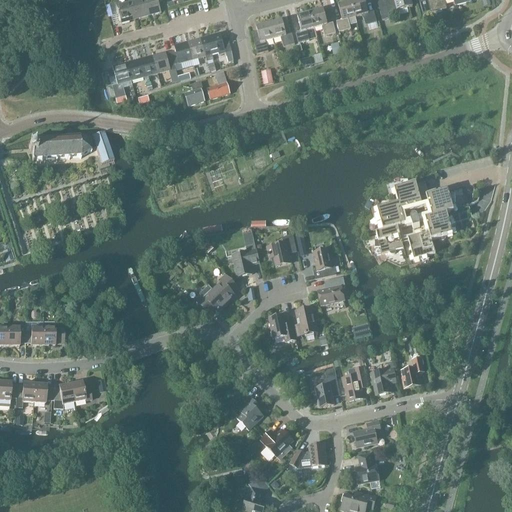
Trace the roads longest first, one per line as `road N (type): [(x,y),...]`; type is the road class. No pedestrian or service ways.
road 1 (residential): [(253,113),(505,38)]
road 2 (residential): [(0,134),(57,119),(204,130),(253,113)]
road 3 (residential): [(0,366),(107,361),(194,333),(224,345)]
road 4 (tertiary): [(456,402),(511,185)]
road 5 (residential): [(224,345),(304,422),(334,422)]
road 6 (residential): [(334,422),(456,402)]
road 7 (residential): [(113,44),(232,13)]
